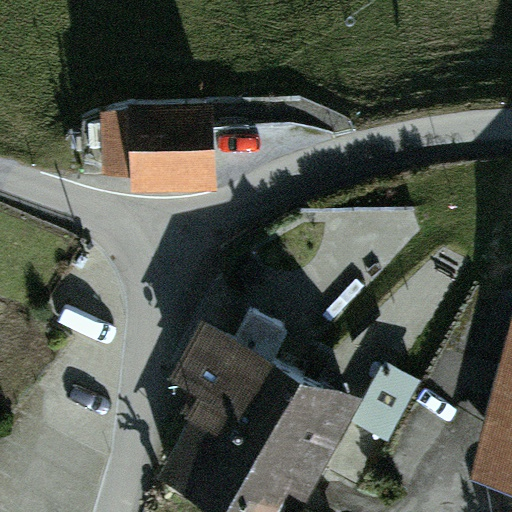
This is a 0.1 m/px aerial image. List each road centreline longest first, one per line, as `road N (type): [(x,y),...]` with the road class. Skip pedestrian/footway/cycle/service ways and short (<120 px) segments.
road 1 (residential): [(511,143),(391,150),(164,234)]
road 2 (unclassified): [(119,511),(136,451),(164,234)]
road 3 (residential): [(164,234),(0,180)]
